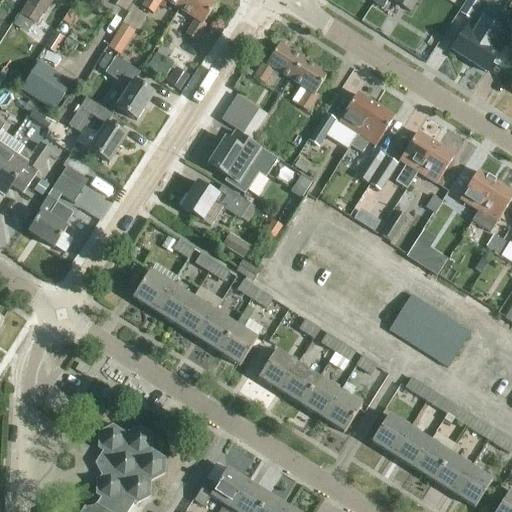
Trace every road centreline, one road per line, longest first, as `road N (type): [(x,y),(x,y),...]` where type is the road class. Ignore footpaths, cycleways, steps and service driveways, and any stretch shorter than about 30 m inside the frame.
road 1 (residential): [(60,317),(261,0)]
road 2 (residential): [(370,511),(60,317)]
road 3 (unclassified): [(511,144),(295,5)]
road 4 (residential): [(23,511),(29,371),(60,317)]
